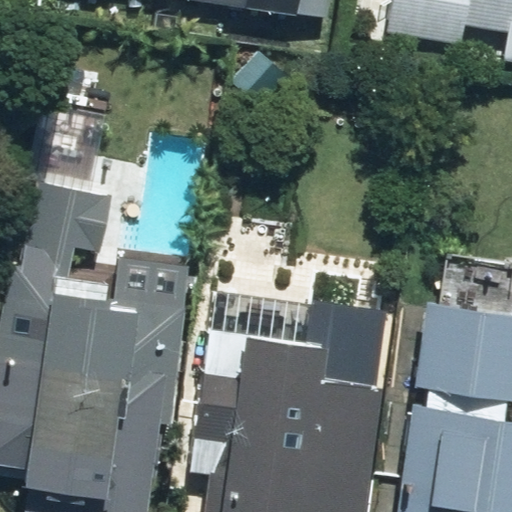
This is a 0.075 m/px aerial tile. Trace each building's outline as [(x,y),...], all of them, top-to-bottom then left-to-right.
[(154,0),(291,26),(295,0),(154,0)] [(511,0),(380,0),(375,40),(454,51),(456,32),(496,37),(492,67),(511,69),(511,0)] [(108,201),(22,186),(10,252),(96,267),(108,201)] [(0,470),(67,480),(62,511),(145,511),(181,265),(106,254),(103,279),(0,264),(0,470)] [(355,511),(377,324),(291,315),(288,342),(198,332),(182,478),(205,481),(201,511),(355,511)] [(511,368),(511,326),(413,315),(403,400),(507,412),(511,368)] [(511,511),(511,418),(402,406),(390,511),(511,511)]
